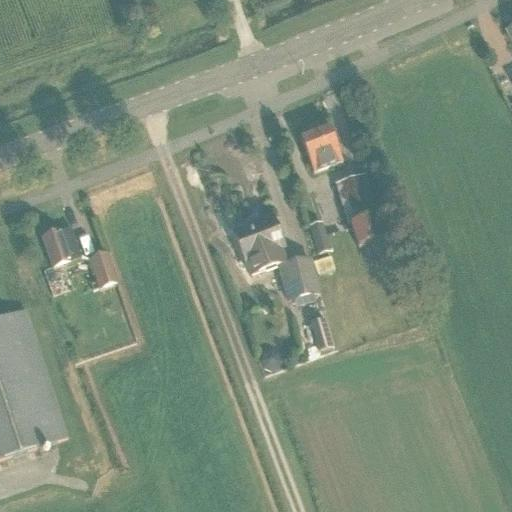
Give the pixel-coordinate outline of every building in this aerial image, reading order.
[(313,176),(342,165),(329,130),(300,141),(313,176)] [(348,226),(350,226),(358,249),(363,247),(366,258),(384,253),(374,219),(375,218),(363,178),(336,186),(348,226)] [(271,218),(256,224),(256,226),(233,236),(251,279),(279,268),(288,304),(321,295),(312,259),(287,266),(282,251),(271,218)] [(331,253),(322,224),(309,227),(318,257),(331,253)] [(71,230),(60,234),(42,239),(53,271),(82,260),(71,230)] [(117,287),(106,257),(89,263),(100,293),(117,287)] [(0,463),(68,440),(26,313),(0,321),(0,463)]
